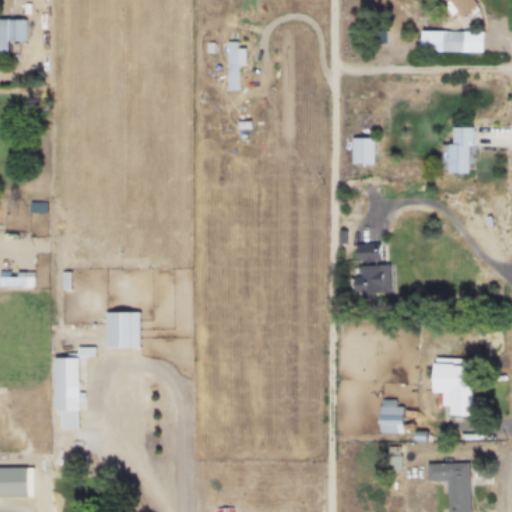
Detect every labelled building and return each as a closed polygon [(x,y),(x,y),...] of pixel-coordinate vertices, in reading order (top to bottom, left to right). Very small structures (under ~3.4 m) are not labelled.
[(450,0),(454,5),(460,1),(472,20),(489,9),(483,0),(450,0)] [(0,18),(0,56),(7,56),(7,41),(25,41),(25,18),(0,18)] [(432,55),(494,55),(494,33),(432,33),(432,55)] [(238,44),(239,94),(250,94),(251,69),(258,70),(258,51),(249,50),(249,44),(238,44)] [(227,45),(226,56),(218,57),(218,45),(227,45)] [(249,124),(248,133),(263,135),(264,125),(249,124)] [(460,146),(460,176),(481,177),(481,149),(485,149),(485,130),(464,130),(464,146),(460,146)] [(364,141),(364,166),(385,167),(385,141),(364,141)] [(369,248),(369,264),(379,264),(379,266),(387,266),(387,264),(393,264),(392,248),(369,248)] [(402,268),(403,297),(380,298),(380,295),(368,295),(367,281),(371,281),(370,269),(402,268)] [(34,272),(34,286),(7,286),(7,276),(17,276),(17,271),(34,272)] [(53,356),(53,410),(79,411),(80,357),(53,356)] [(481,366),(442,365),(442,395),(452,395),(452,408),(459,408),(459,417),(481,418),(481,366)] [(412,435),(412,409),(406,409),(406,402),(390,402),(390,435),(412,435)] [(411,449),(410,458),(412,458),(412,472),(398,473),(398,449),(411,449)] [(437,465),(438,484),(457,484),(457,511),(481,511),(479,465),(437,465)] [(0,467),(0,496),(27,496),(27,467),(0,467)]
